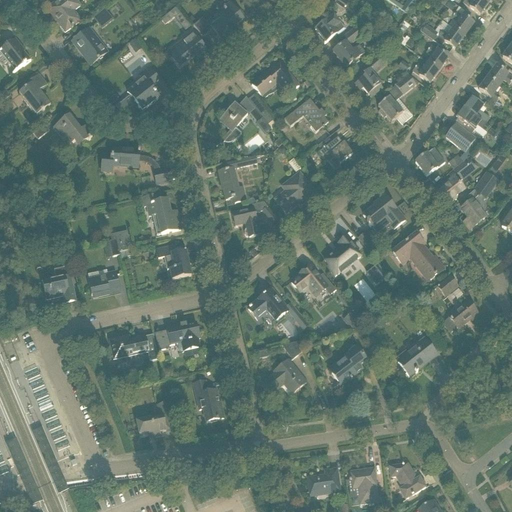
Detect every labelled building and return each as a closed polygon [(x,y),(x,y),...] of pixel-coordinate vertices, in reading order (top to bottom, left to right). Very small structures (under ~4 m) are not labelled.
[(80,6),(77,3),(81,0),(59,0),(53,5),(55,8),(50,11),(58,22),(57,24),(65,34),(81,21),(73,12),(80,6)] [(408,0),(403,8),(401,11),(407,16),(418,0),(408,0)] [(446,0),(434,0),(440,3),(439,4),(449,11),(454,4),(447,0),(446,0)] [(480,16),(489,4),(483,0),(474,0),(473,2),(470,0),(465,0),(463,4),(469,8),(468,8),(479,17),(480,16)] [(227,33),(242,21),(240,19),(243,17),(234,5),(231,7),(230,6),(217,16),(220,19),(209,28),(203,20),(194,27),(203,39),(207,35),(212,41),(217,37),(222,43),(230,37),(227,33)] [(114,21),(105,10),(93,19),(102,30),(114,21)] [(473,25),(465,20),(462,17),(462,18),(456,13),(451,20),(457,24),(453,30),(463,38),(472,26),(473,26),(473,25)] [(339,25),(336,22),(330,14),(321,21),(322,21),(324,24),(315,32),(316,32),(321,38),(320,39),(324,44),(324,45),(332,39),(336,36),(337,37),(345,31),(340,24),(339,25)] [(179,15),(174,19),(185,33),(190,28),(179,15)] [(421,35),(431,42),(436,35),(426,28),(421,35)] [(359,34),(355,29),(344,38),(348,43),(359,34)] [(91,67),(98,61),(107,54),(89,30),(72,43),(91,67)] [(454,50),(463,38),(453,30),(448,36),(442,32),(438,37),(436,35),(432,41),(440,47),(444,43),(454,51),(455,51),(454,50)] [(392,38),(399,43),(403,38),(396,33),(392,38)] [(166,54),(173,62),(179,70),(186,65),(189,63),(189,62),(194,58),(193,56),(203,49),(207,55),(208,54),(192,34),(166,54)] [(31,62),(21,50),(22,49),(16,40),(7,47),(5,43),(0,46),(0,52),(1,52),(17,72),(22,67),(23,68),(31,62)] [(133,41),(128,44),(133,54),(139,51),(133,41)] [(353,46),(348,49),(345,45),(333,54),(345,69),(345,70),(352,65),(354,68),(359,63),(357,61),(365,55),(359,47),(355,49),(353,46)] [(511,47),(503,58),(502,58),(502,59),(511,66),(511,47)] [(432,58),(428,65),(438,72),(447,60),(448,60),(437,52),(430,48),(426,54),(432,58)] [(370,99),(375,95),(378,99),(385,94),(383,90),(382,90),(379,87),(380,86),(373,78),(388,65),(380,56),(375,60),(367,66),(371,71),(363,77),(365,79),(355,87),(360,92),(363,90),(368,96),(370,98),(370,99)] [(410,68),(402,63),(398,68),(406,74),(410,68)] [(429,85),(438,72),(428,65),(423,70),(417,66),(412,72),(419,77),(421,79),(429,85)] [(289,95),(291,94),(299,88),(286,72),(283,74),(278,67),(269,74),(270,75),(267,77),(265,75),(251,86),(261,98),(279,83),(289,95)] [(511,79),(507,76),(504,73),(496,67),(495,68),(487,79),(499,88),(504,82),(509,86),(511,82),(511,79)] [(130,97),(116,108),(118,112),(129,113),(137,106),(142,113),(158,100),(149,88),(158,82),(148,69),(139,76),(143,81),(136,87),(139,91),(130,98),(130,97)] [(36,117),(42,113),(50,107),(39,92),(47,86),(38,76),(29,83),(31,86),(19,95),(36,117)] [(402,115),(393,105),(403,97),(404,97),(415,87),(415,88),(416,87),(408,78),(385,95),(389,99),(377,109),(378,109),(381,112),(379,113),(378,113),(384,120),(386,118),(391,124),(390,124),(391,125),(396,120),(402,126),(412,117),(406,111),(402,115)] [(494,95),(499,88),(487,79),(479,91),(478,91),(490,100),(489,100),(496,105),(500,99),(494,95)] [(6,93),(0,97),(0,106),(10,98),(6,93)] [(255,110),(263,120),(268,126),(273,122),(260,106),(253,97),(248,101),(255,110)] [(480,113),(483,109),(478,105),(478,104),(477,103),(476,104),(472,100),(471,101),(472,101),(465,110),(464,109),(464,110),(485,125),(489,120),(480,113)] [(306,116),(314,126),(310,128),(315,135),(319,132),(322,129),(323,130),(324,129),(324,128),(328,125),(324,119),(326,117),(321,111),(317,115),(314,110),(315,109),(309,101),(302,108),(288,118),(284,121),(290,129),(293,126),(306,116)] [(225,115),(219,122),(230,132),(220,144),(222,146),(224,143),(226,144),(228,144),(230,144),(232,143),(234,142),(236,140),(238,139),(241,135),(235,130),(247,116),(242,111),(234,105),(229,111),(230,112),(227,116),(225,115)] [(263,120),(255,110),(250,115),(257,124),(263,120)] [(485,125),(464,110),(462,114),(460,112),(456,119),(462,123),(462,124),(463,125),(463,124),(466,126),(464,130),(471,135),(477,127),(486,134),(490,128),(485,125)] [(59,124),(53,130),(67,149),(74,144),(78,149),(82,146),(88,141),(89,142),(90,140),(90,139),(92,138),(84,128),(80,131),(69,117),(59,124)] [(44,126),(33,135),(38,141),(49,132),(44,126)] [(454,172),(463,164),(480,145),(455,127),(445,139),(465,154),(460,161),(458,158),(448,165),(454,172)] [(282,145),(279,140),(274,144),(278,149),(282,145)] [(321,152),(319,154),(320,156),(323,161),(326,158),(335,169),(344,162),(345,162),(347,161),(346,160),(352,155),(343,144),(342,145),(337,140),(329,146),(326,149),(321,152)] [(322,144),(317,148),(321,152),(326,149),(322,144)] [(112,167),(138,169),(139,153),(140,154),(140,150),(138,150),(138,152),(130,151),(130,152),(112,151),(111,157),(103,156),(102,166),(101,173),(112,174),(112,167)] [(426,178),(434,172),(437,170),(438,170),(445,165),(435,152),(433,153),(432,152),(426,156),(426,155),(415,164),(426,178)] [(482,153),(477,160),(486,167),(491,160),(482,153)] [(139,170),(155,173),(157,160),(141,157),(139,170)] [(238,169),(249,166),(257,164),(255,158),(236,163),(238,169)] [(294,173),(299,170),(292,160),(288,163),(294,173)] [(466,161),(463,164),(454,172),(459,179),(469,172),(465,167),(469,164),(466,161)] [(494,166),(490,171),(495,175),(499,170),(494,166)] [(234,204),(244,202),(241,189),(238,190),(234,170),(218,174),(221,186),(221,185),(225,201),(233,199),(234,204)] [(170,183),(167,172),(156,174),(154,175),(156,186),(170,183)] [(285,193),(278,198),(283,204),(279,207),(286,215),(296,207),(299,205),(301,207),(308,201),(301,192),(308,186),(302,178),(299,174),(281,188),(285,193)] [(474,193),(467,199),(471,204),(473,202),(476,200),(479,197),(484,201),(485,202),(499,183),(486,174),(472,192),(474,193)] [(454,199),(460,194),(463,192),(453,179),(451,180),(443,187),(445,189),(438,194),(448,206),(448,205),(454,201),(455,201),(455,200),(454,199)] [(156,237),(171,233),(181,231),(177,218),(171,219),(167,201),(158,204),(157,201),(154,202),(153,196),(142,199),(144,209),(146,208),(148,218),(156,216),(158,228),(154,229),(156,237)] [(405,222),(385,197),(374,206),(375,207),(363,217),(367,222),(366,223),(368,225),(372,229),(376,234),(388,224),(394,231),(405,222)] [(469,205),(461,211),(468,220),(466,222),(466,223),(467,223),(472,229),(471,229),(472,229),(483,221),(485,219),(481,214),(483,213),(484,211),(485,208),(484,205),(482,203),(484,201),(479,197),(476,200),(473,202),(471,204),(469,205)] [(277,221),(271,214),(267,209),(268,208),(264,204),(252,206),(253,210),(233,215),(232,215),(235,228),(236,227),(245,225),(248,238),(248,239),(258,236),(257,236),(254,223),(255,223),(256,223),(254,215),(262,213),(272,226),(277,221)] [(511,217),(502,229),(511,236),(511,209),(508,215),(511,217)] [(128,251),(124,235),(115,237),(115,236),(114,237),(118,253),(128,251)] [(372,245),(364,235),(358,239),(366,250),(372,245)] [(435,264),(428,254),(422,247),(423,247),(424,247),(415,236),(407,243),(406,242),(404,244),(405,245),(393,254),(401,264),(409,258),(428,282),(435,277),(443,270),(436,263),(435,264)] [(112,259),(119,257),(118,253),(114,237),(115,241),(109,242),(112,259)] [(335,278),(360,258),(352,248),(354,246),(350,242),(347,238),(339,245),(341,247),(334,252),(335,254),(325,262),(329,267),(327,269),(335,278)] [(167,271),(169,271),(172,282),(191,278),(185,252),(173,255),(172,248),(156,251),(158,261),(164,259),(166,271),(167,271)] [(253,250),(249,253),(254,259),(258,256),(253,250)] [(375,268),(367,274),(377,286),(384,280),(387,278),(377,266),(375,268)] [(323,276),(319,279),(310,268),(311,268),(310,267),(299,276),(300,277),(291,284),(300,296),(309,289),(311,292),(316,289),(320,295),(325,291),(329,297),(336,292),(323,276)] [(116,274),(107,276),(106,272),(88,276),(89,282),(87,282),(91,297),(98,295),(99,298),(98,298),(110,296),(109,293),(120,290),(116,274)] [(42,285),(46,302),(63,298),(65,306),(76,303),(70,278),(42,285)] [(355,285),(367,302),(376,296),(364,279),(355,285)] [(445,298),(449,295),(457,288),(449,279),(437,288),(445,298)] [(286,309),(282,305),(271,292),(272,291),(271,291),(258,301),(259,302),(251,308),(251,307),(248,309),(249,310),(248,310),(255,319),(260,315),(262,317),(268,313),(276,323),(289,313),(286,309)] [(442,324),(443,327),(450,335),(456,330),(457,331),(458,331),(458,330),(470,321),(472,322),(478,317),(467,303),(447,318),(448,319),(442,324)] [(289,313),(296,322),(303,331),(307,327),(290,306),(286,309),(289,313)] [(167,335),(155,338),(158,347),(159,347),(160,351),(158,351),(159,352),(168,350),(167,348),(170,347),(177,346),(178,350),(180,352),(181,354),(189,352),(190,352),(200,350),(198,341),(199,341),(196,324),(178,328),(177,326),(166,329),(167,335)] [(426,327),(422,331),(427,336),(431,333),(426,327)] [(360,351),(366,347),(358,331),(351,333),(360,351)] [(114,361),(148,353),(150,363),(158,361),(156,349),(148,351),(145,339),(127,343),(125,338),(118,339),(119,340),(110,342),(111,347),(110,347),(112,356),(113,356),(114,361)] [(436,356),(429,348),(424,342),(414,349),(415,350),(398,364),(406,375),(405,375),(408,379),(415,374),(416,375),(417,374),(416,372),(436,356)] [(304,352),(299,343),(282,347),(293,361),(304,352)] [(365,362),(359,354),(356,350),(329,371),(341,388),(341,387),(349,381),(351,383),(352,382),(350,379),(354,376),(354,377),(355,376),(362,371),(358,367),(365,362)] [(291,396),(295,393),(306,384),(288,362),(274,373),(275,375),(263,384),(261,386),(270,397),(284,386),(291,396)] [(194,386),(198,408),(199,412),(205,410),(208,423),(206,423),(206,424),(224,420),(222,411),(220,411),(216,392),(207,394),(205,384),(194,386)] [(174,431),(172,421),(168,405),(157,407),(160,420),(152,421),(151,420),(136,423),(138,431),(130,433),(131,436),(138,434),(139,436),(148,434),(148,436),(174,431)] [(403,467),(391,468),(392,479),(397,478),(404,490),(400,492),(406,501),(417,495),(425,489),(425,490),(426,489),(420,479),(419,480),(417,481),(407,466),(404,466),(404,465),(403,465),(403,467)] [(377,487),(376,481),(375,471),(368,472),(368,474),(351,476),(352,480),(350,481),(350,482),(352,482),(353,491),(358,490),(360,506),(378,504),(375,487),(377,487)] [(311,494),(321,493),(328,492),(329,495),(340,493),(337,472),(326,473),(327,477),(309,480),(311,494)] [(438,511),(434,504),(434,503),(418,511),(438,511)]
